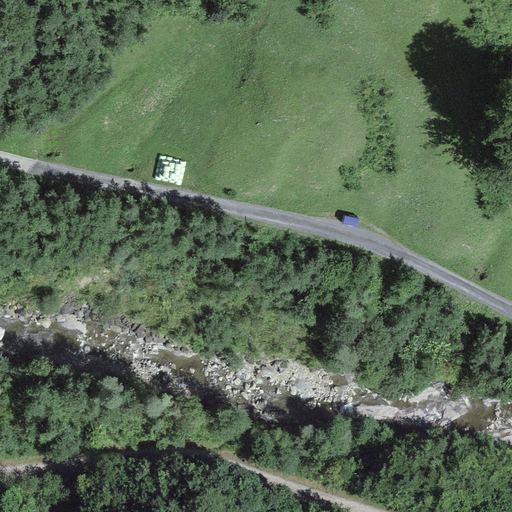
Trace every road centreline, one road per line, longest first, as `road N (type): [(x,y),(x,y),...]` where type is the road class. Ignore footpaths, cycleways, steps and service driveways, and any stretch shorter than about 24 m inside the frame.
road 1 (track): [(0,152),(293,227),(511,317)]
road 2 (track): [(368,511),(187,454),(151,451),(0,473)]
